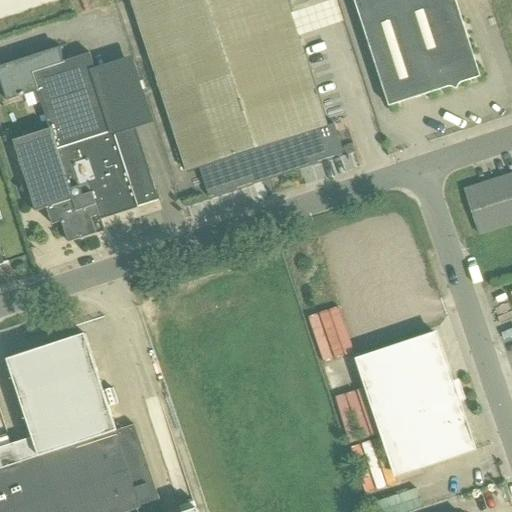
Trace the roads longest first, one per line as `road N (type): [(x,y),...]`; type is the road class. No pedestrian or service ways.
road 1 (residential): [(0,305),(420,171)]
road 2 (residential): [(511,436),(420,171)]
